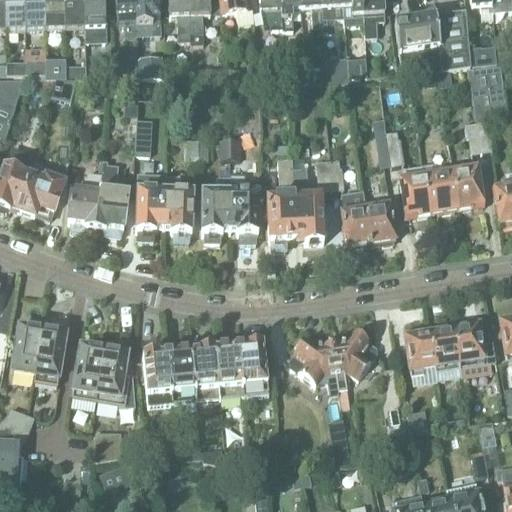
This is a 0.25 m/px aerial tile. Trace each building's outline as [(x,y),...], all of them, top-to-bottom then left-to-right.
[(23,24),(22,0),(4,0),(5,38),(15,38),(15,37),(24,37),(23,24)] [(44,35),(43,0),(22,0),(23,24),(24,37),(44,36),(44,35)] [(62,0),(43,0),(44,35),(63,35),(62,0)] [(72,37),(84,36),(82,0),(62,0),(63,35),(63,36),(72,35),(72,37)] [(103,0),(82,0),(84,36),(104,36),(103,0)] [(135,43),(135,30),(133,0),(114,0),(115,21),(123,21),(123,43),(135,43)] [(133,0),(135,30),(158,29),(156,0),(133,0)] [(188,47),(187,0),(167,0),(168,22),(176,22),(177,48),(188,47)] [(187,0),(188,47),(188,50),(202,50),(201,23),(209,23),(209,21),(219,21),(216,1),(209,2),(208,0),(187,0)] [(216,0),(216,1),(219,21),(219,25),(235,22),(237,31),(254,28),(251,15),(246,16),(243,0),(216,0)] [(264,37),(280,36),(277,0),(258,0),(259,17),(264,37)] [(277,0),(280,36),(280,38),(292,37),(291,17),(301,16),(299,0),(277,0)] [(319,0),(299,0),(301,16),(309,16),(312,52),(323,51),(322,40),(319,0)] [(339,0),(319,0),(322,40),(332,40),(332,14),(341,13),(339,0)] [(360,0),(339,0),(341,13),(350,13),(351,31),(362,30),(360,0)] [(360,0),(362,30),(363,44),(376,43),(375,28),(384,27),(382,0),(360,0)] [(491,4),(490,0),(469,0),(469,5),(477,3),(479,17),(480,16),(480,20),(491,19),(490,4),(491,4)] [(511,18),(510,0),(490,0),(491,4),(498,4),(499,14),(506,14),(507,18),(511,18),(511,24),(511,23),(511,18)] [(435,78),(448,76),(470,74),(469,55),(464,17),(435,22),(435,21),(394,28),(402,83),(435,78)] [(294,46),(283,46),(283,55),(294,54),(294,46)] [(495,53),(469,55),(470,74),(496,70),(496,58),(495,53)] [(85,86),(84,57),(78,57),(78,67),(64,67),(64,86),(85,86)] [(278,68),(263,68),(263,89),(304,88),(303,57),(278,58),(278,68)] [(496,58),(496,70),(510,69),(509,57),(496,58)] [(360,63),(346,64),(349,85),(362,84),(360,63)] [(44,82),(45,87),(52,87),(64,86),(64,67),(45,68),(44,82)] [(163,67),(138,67),(138,86),(163,86),(163,67)] [(25,68),(25,70),(25,82),(44,82),(45,68),(25,68)] [(25,70),(5,70),(5,82),(25,82),(25,70)] [(136,71),(111,72),(111,86),(136,86),(136,71)] [(465,76),(474,130),(478,159),(490,157),(485,123),(505,120),(498,72),(465,76)] [(196,86),(196,74),(179,74),(179,86),(196,86)] [(229,74),(196,74),(196,86),(230,87),(229,74)] [(239,76),(229,74),(230,87),(239,87),(239,76)] [(448,76),(435,78),(437,92),(450,91),(448,76)] [(433,81),(425,81),(425,89),(434,88),(433,81)] [(0,144),(3,146),(20,87),(0,86),(0,144)] [(86,89),(78,88),(77,106),(85,106),(86,89)] [(138,88),(115,88),(115,101),(137,102),(138,88)] [(381,124),(379,88),(350,90),(352,115),(377,113),(377,115),(373,115),(374,124),(381,124)] [(260,89),(260,100),(269,100),(268,89),(260,89)] [(348,89),(322,91),(322,105),(349,102),(348,89)] [(323,112),(322,105),(322,91),(302,92),(304,113),(323,112)] [(135,125),(134,161),(147,162),(150,126),(135,125)] [(474,130),(464,132),(468,161),(478,159),(474,130)] [(383,139),(385,156),(388,173),(402,171),(399,145),(396,146),(395,138),(383,139)] [(376,158),(385,156),(383,139),(373,140),(376,158)] [(197,146),(183,146),(183,166),(197,166),(197,146)] [(197,146),(197,166),(206,166),(206,146),(197,146)] [(218,167),(228,167),(228,146),(218,146),(218,167)] [(239,146),(228,146),(228,167),(239,167),(239,146)] [(10,160),(0,187),(0,219),(2,220),(5,219),(6,215),(9,216),(10,214),(17,217),(31,179),(34,169),(36,163),(12,155),(10,160)] [(388,173),(385,156),(376,158),(378,175),(388,173)] [(337,164),(328,165),(331,196),(343,195),(341,173),(339,173),(337,164)] [(102,180),(95,234),(104,235),(103,242),(119,244),(120,236),(122,236),(127,200),(125,200),(126,198),(112,196),(115,171),(104,170),(105,166),(99,165),(99,167),(96,167),(95,179),(102,180)] [(295,246),(291,175),(291,165),(276,165),(278,204),(266,205),(268,247),(270,247),(271,257),(285,256),(285,246),(295,246)] [(331,196),(328,165),(313,167),(317,198),(331,196)] [(31,179),(17,217),(34,222),(34,221),(49,226),(52,218),(53,218),(57,204),(56,203),(57,200),(64,203),(67,181),(34,169),(31,179)] [(433,169),(421,171),(429,221),(457,216),(451,178),(451,173),(434,176),(433,169)] [(429,221),(421,171),(402,174),(399,186),(404,223),(417,221),(417,223),(429,221)] [(305,174),(291,175),(295,246),(303,246),(303,249),(323,248),(320,202),(307,202),(305,174)] [(476,174),(451,178),(457,216),(470,214),(470,212),(482,209),(476,174)] [(222,238),(228,238),(228,183),(228,175),(221,175),(221,183),(216,183),(216,200),(201,200),(201,240),(203,240),(203,249),(219,249),(219,240),(222,240),(222,238)] [(71,193),(66,229),(69,229),(69,235),(70,238),(81,239),(83,237),(83,232),(95,234),(102,180),(95,179),(84,178),(81,194),(71,193)] [(511,227),(511,178),(503,180),(505,192),(493,194),(498,230),(502,230),(502,232),(511,231),(511,228),(511,227)] [(155,236),(163,237),(165,182),(149,182),(148,198),(136,197),(135,230),(134,238),(137,238),(136,247),(152,248),(153,238),(155,238),(155,236)] [(165,182),(163,237),(169,237),(169,239),(172,239),(172,248),(188,249),(188,240),(190,240),(192,200),(177,199),(177,183),(165,182)] [(241,183),(228,183),(228,238),(235,238),(235,240),(238,240),(238,250),(255,250),(255,240),(257,240),(257,200),(241,200),(241,183)] [(354,252),(370,250),(364,209),(363,209),(362,206),(361,199),(341,201),(339,212),(345,251),(354,250),(354,252)] [(362,206),(363,209),(364,209),(370,250),(381,248),(381,251),(392,249),(391,247),(395,246),(389,209),(386,210),(385,208),(374,209),(373,204),(362,206)] [(511,365),(511,325),(499,327),(505,366),(511,365)] [(10,376),(34,380),(42,335),(34,334),(35,330),(22,328),(22,332),(18,331),(10,376)] [(453,335),(459,370),(462,385),(493,380),(491,369),(495,369),(492,349),(480,351),(477,331),(453,335)] [(42,335),(34,380),(33,388),(57,392),(65,339),(61,338),(62,334),(50,332),(49,336),(42,335)] [(453,335),(429,339),(435,373),(437,387),(461,384),(459,370),(453,335)] [(414,336),(403,338),(404,343),(409,376),(410,382),(422,380),(422,375),(435,373),(429,339),(415,341),(414,336)] [(344,350),(330,352),(338,399),(347,397),(344,377),(347,377),(355,384),(375,359),(374,354),(365,347),(365,343),(360,339),(356,340),(353,338),(344,350)] [(338,399),(330,352),(316,355),(303,345),(301,348),(298,348),(293,354),(295,358),(290,365),(293,376),(297,379),(296,381),(315,393),(324,381),(326,380),(328,401),(338,400),(338,399)] [(83,351),(79,351),(71,404),(94,407),(103,354),(95,353),(96,349),(84,347),(83,351)] [(245,352),(238,352),(243,403),(267,400),(262,350),(261,350),(258,348),(248,349),(245,352)] [(220,408),(219,405),(215,354),(213,354),(210,350),(200,351),(197,356),(190,357),(195,407),(195,410),(220,408)] [(238,352),(231,353),(229,353),(226,350),(217,351),(215,354),(219,405),(243,403),(238,352)] [(111,352),(111,356),(103,354),(94,407),(117,411),(116,413),(131,412),(131,413),(132,413),(130,372),(131,368),(125,368),(127,358),(123,358),(123,354),(111,352)] [(195,407),(190,357),(189,357),(187,354),(177,355),(174,358),(166,359),(171,409),(195,407)] [(166,359),(159,360),(158,360),(155,357),(145,358),(142,361),(147,412),(171,409),(166,359)] [(511,392),(502,394),(506,421),(511,419),(511,392)] [(347,397),(338,399),(341,417),(349,416),(347,397)] [(10,415),(5,427),(28,436),(33,424),(10,415)] [(406,419),(409,437),(409,440),(411,440),(428,438),(425,416),(406,419)] [(469,433),(468,425),(441,429),(443,437),(469,433)] [(3,433),(0,431),(0,438),(1,438),(24,447),(28,436),(5,427),(3,433)] [(478,431),(483,458),(486,474),(499,472),(490,428),(478,431)] [(433,439),(443,437),(441,429),(432,431),(433,439)] [(409,440),(409,437),(397,438),(401,462),(414,460),(411,440),(409,440)] [(401,462),(397,438),(384,440),(388,464),(401,462)] [(95,439),(95,442),(95,452),(119,452),(119,440),(95,439)] [(348,470),(344,439),(328,441),(333,472),(348,470)] [(0,485),(20,487),(21,472),(19,472),(20,450),(0,449),(0,485)] [(119,452),(95,452),(95,468),(119,464),(119,452)] [(185,467),(184,455),(176,456),(177,468),(185,467)] [(173,457),(163,458),(164,468),(174,468),(173,457)] [(221,457),(201,458),(201,471),(222,470),(221,457)] [(488,483),(486,474),(483,458),(470,461),(474,485),(488,483)] [(247,459),(225,459),(225,472),(247,472),(247,459)] [(366,473),(357,475),(360,488),(369,486),(366,473)] [(131,489),(126,474),(100,483),(105,498),(131,489)] [(500,486),(505,509),(505,511),(511,511),(511,474),(495,478),(497,486),(500,486)] [(308,478),(299,479),(302,494),(311,492),(308,478)] [(383,478),(372,481),(378,508),(391,505),(387,482),(384,483),(383,478)] [(302,494),(299,479),(291,481),(294,495),(302,494)] [(0,510),(18,511),(20,487),(0,485),(0,510)] [(426,485),(417,487),(420,501),(429,499),(426,485)] [(446,498),(447,503),(449,511),(480,511),(475,491),(446,498)] [(65,511),(78,511),(79,497),(66,496),(65,511)] [(422,511),(449,511),(447,503),(422,509),(422,511)]
